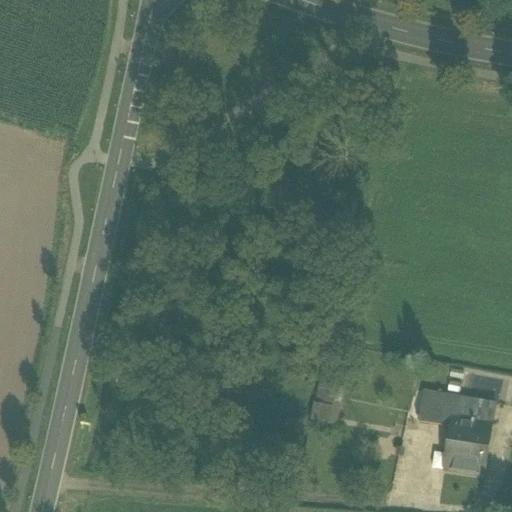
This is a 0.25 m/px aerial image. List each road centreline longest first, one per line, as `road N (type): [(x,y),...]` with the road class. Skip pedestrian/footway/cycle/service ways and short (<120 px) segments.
road 1 (tertiary): [(50,479),(153,0)]
road 2 (residential): [(50,479),(406,510),(434,446)]
road 3 (tertiary): [(306,0),(361,22),(511,54)]
